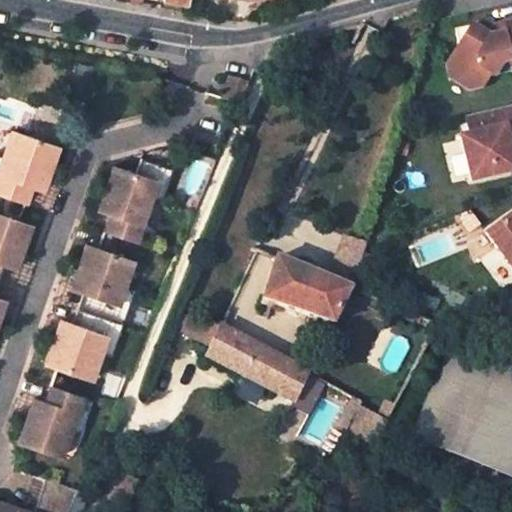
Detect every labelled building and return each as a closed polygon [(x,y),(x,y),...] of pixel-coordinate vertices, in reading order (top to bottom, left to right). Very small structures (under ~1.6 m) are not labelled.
[(507,68),(511,66),(511,20),(489,26),(476,29),(470,26),(453,29),(457,49),(445,69),(448,80),(466,91),(478,88),(486,75),(490,77),(499,64),(506,62),(507,68)] [(489,26),(488,21),(470,26),(476,29),(489,26)] [(240,104),(247,84),(228,79),(222,98),(240,104)] [(511,125),(511,116),(509,105),(464,116),(469,134),(459,136),(470,182),(511,172),(511,155),(505,127),(511,125)] [(57,148),(9,131),(1,156),(0,157),(0,193),(27,203),(33,188),(42,192),(57,148)] [(172,169),(141,160),(137,174),(112,165),(96,209),(109,214),(103,229),(135,241),(150,199),(160,202),(172,169)] [(31,224),(0,213),(0,273),(3,266),(15,270),(31,224)] [(511,214),(485,233),(511,270),(511,214)] [(132,260),(85,244),(69,288),(82,293),(77,308),(122,324),(134,290),(123,286),(132,260)] [(349,289),(274,258),(261,301),(256,317),(267,319),(271,303),(316,316),(307,332),(323,340),(349,289)] [(122,324),(77,308),(73,322),(59,318),(43,363),(91,380),(100,353),(111,357),(122,324)] [(183,331),(191,312),(185,309),(176,327),(183,331)] [(306,374),(219,327),(191,312),(183,331),(210,346),(205,358),(235,375),(291,403),(306,374)] [(511,479),(511,373),(450,348),(412,437),(511,479)] [(91,401),(47,386),(42,401),(31,398),(16,442),(60,457),(69,432),(80,434),(91,401)] [(359,403),(352,399),(347,410),(353,414),(359,403)] [(353,414),(347,410),(338,426),(345,429),(353,414)] [(66,511),(75,491),(45,481),(33,511),(16,511),(0,506),(0,511),(66,511)]
